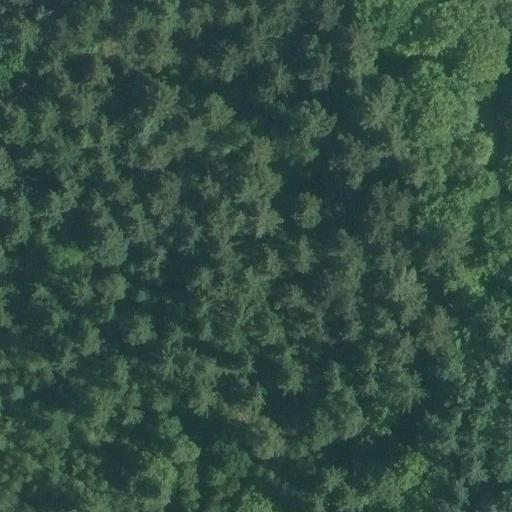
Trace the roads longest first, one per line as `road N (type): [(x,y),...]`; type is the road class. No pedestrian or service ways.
road 1 (track): [(511,130),(379,511)]
road 2 (track): [(341,0),(511,123)]
